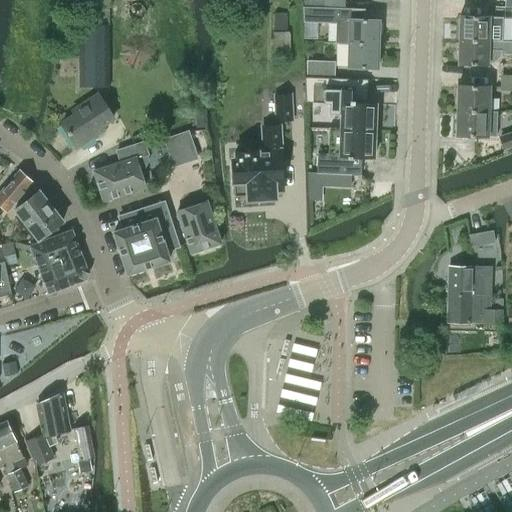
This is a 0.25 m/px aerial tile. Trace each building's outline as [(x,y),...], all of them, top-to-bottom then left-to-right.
[(109,0),(80,0),(80,26),(59,26),(59,56),(80,56),(81,86),(110,86),(109,0)] [(319,9),(303,8),(303,21),(335,22),(335,41),(379,43),(379,20),(360,19),(360,10),(351,10),(319,9)] [(288,13),(273,13),(274,32),(273,32),(274,52),(286,52),(290,52),(289,32),(288,32),(288,13)] [(460,15),(459,40),(489,41),(500,42),(501,42),(502,17),(490,17),(460,15)] [(459,40),(458,63),(488,65),(488,63),(491,63),(493,62),(496,61),(498,59),(501,55),(501,54),(511,54),(511,42),(501,42),(500,42),(489,41),(459,40)] [(378,67),(379,43),(335,41),(335,43),(349,44),(348,67),(378,67)] [(306,75),(306,77),(334,78),(335,62),(308,61),(307,61),(306,75)] [(499,91),(511,91),(511,75),(500,75),(499,91)] [(305,77),(305,102),(331,102),(331,112),(329,112),(328,129),(341,129),(341,127),(376,128),(377,103),(365,102),(365,99),(362,96),(354,96),(355,79),(334,78),(306,77),(305,77)] [(457,84),(456,110),(488,111),(489,85),(457,84)] [(75,115),(62,124),(77,147),(96,135),(93,131),(113,118),(98,95),(73,111),(75,115)] [(278,120),(292,120),(290,95),(276,95),(278,120)] [(456,110),(455,134),(487,135),(496,136),(497,112),(488,111),(456,110)] [(274,189),(283,188),(279,126),(264,127),(265,151),(236,153),(236,160),(232,160),(234,196),(249,196),(249,200),(275,198),(274,189)] [(317,153),(316,173),(352,174),(352,173),(352,156),(375,157),(376,128),(341,127),(341,129),(328,129),(327,152),(327,154),(318,153),(317,153)] [(189,131),(163,139),(172,166),(198,158),(189,131)] [(511,131),(498,136),(503,151),(511,147),(511,131)] [(121,162),(94,171),(104,201),(145,187),(141,173),(149,160),(147,155),(148,155),(144,142),(117,151),(121,162)] [(0,205),(7,212),(33,184),(19,171),(0,192),(0,205)] [(38,239),(62,221),(39,191),(15,210),(38,239)] [(114,232),(119,247),(173,230),(164,202),(119,217),(123,229),(114,232)] [(191,253),(221,243),(207,202),(177,211),(191,253)] [(481,232),(483,242),(495,240),(492,229),(481,232)] [(119,247),(128,274),(169,260),(166,250),(178,246),(173,230),(119,247)] [(469,234),(472,247),(483,245),(480,232),(469,234)] [(30,250),(48,297),(85,283),(87,277),(81,261),(80,261),(70,235),(30,250)] [(12,242),(0,245),(3,257),(15,254),(12,242)] [(0,295),(11,293),(4,261),(0,261),(0,295)] [(448,322),(470,322),(470,323),(485,323),(485,325),(502,324),(503,298),(494,298),(494,308),(490,308),(491,266),(450,265),(448,322)] [(44,434),(27,440),(34,463),(52,457),(48,445),(56,442),(54,434),(71,428),(60,394),(34,403),(44,434)] [(0,456),(4,467),(3,467),(8,477),(9,477),(16,492),(28,486),(20,468),(27,465),(7,422),(0,425),(0,456)] [(87,425),(73,428),(80,460),(90,458),(94,457),(87,425)]
